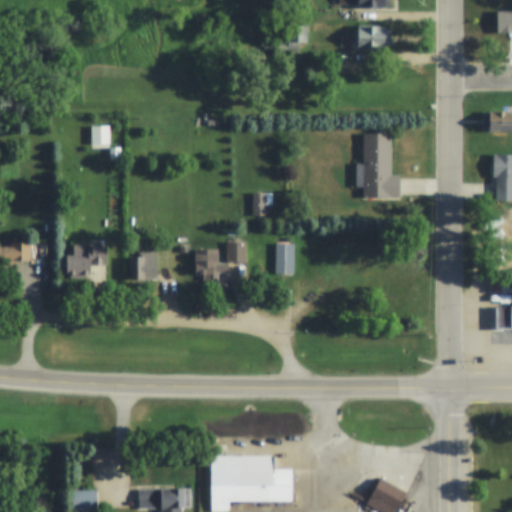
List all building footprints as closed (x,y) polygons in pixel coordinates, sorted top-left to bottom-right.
[(389,0),(389,5),(384,5),(384,7),(358,8),(358,3),(339,4),(339,0),(389,0)] [(306,22),(306,42),(295,42),(295,22),(306,22)] [(383,47),(382,51),(357,49),(357,44),(351,43),(351,32),(357,33),(358,26),(383,27),(383,30),(390,30),(389,48),(383,47)] [(511,31),(511,51),(497,51),(497,31),(511,31)] [(483,113),(511,113),(511,133),(483,134),(483,113)] [(89,128),(104,127),(105,147),(90,148),(89,128)] [(390,134),(390,176),(398,176),(398,198),(361,198),(361,134),(390,134)] [(116,149),(117,160),(109,160),(108,150),(116,149)] [(493,156),(511,156),(511,202),(496,202),(496,178),(493,178),(493,156)] [(252,193),(272,193),(272,205),(265,205),(265,216),(252,216),(252,193)] [(0,248),(10,248),(10,242),(29,242),(29,261),(12,261),(12,267),(0,267),(0,248)] [(245,242),(245,261),(226,261),(226,242),(245,242)] [(275,243),(294,244),(293,274),(274,274),(275,243)] [(89,278),(65,278),(65,257),(73,257),(73,245),(105,245),(105,266),(89,266),(89,278)] [(378,252),(378,271),(353,272),(353,269),(333,269),(333,246),(355,246),(355,252),(378,252)] [(216,250),(216,264),(227,264),(227,273),(216,273),(216,281),(207,281),(207,277),(195,277),(195,250),(216,250)] [(156,252),(156,281),(129,281),(129,258),(143,258),(143,252),(156,252)] [(511,325),(497,325),(497,307),(511,307),(511,325)] [(291,501),(210,501),(210,456),(272,455),(272,469),(291,469),(291,501)] [(379,511),(365,504),(380,477),(405,491),(394,511),(379,511)] [(183,507),(183,511),(160,511),(160,506),(138,506),(137,488),(183,487),(183,488),(189,488),(190,507),(183,507)] [(95,489),(95,511),(69,511),(69,490),(95,489)]
